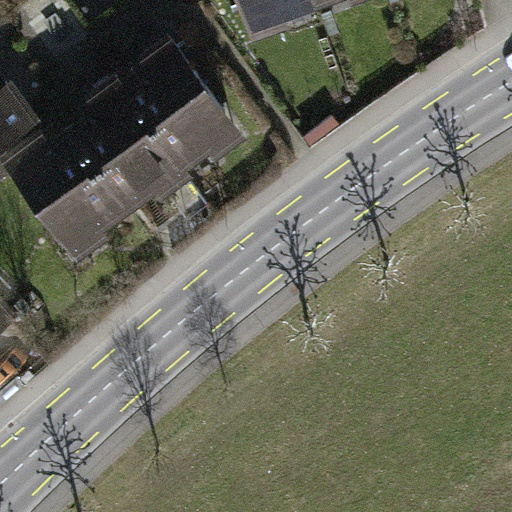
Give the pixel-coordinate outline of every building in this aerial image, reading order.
[(134,79),(124,86),(170,148),(177,159),(210,136),(202,125),(225,109),(172,35),(138,60),(146,70),(134,79)] [(149,164),(170,148),(124,86),(116,75),(84,99),(92,109),(80,118),(71,124),(125,198),(156,175),(149,164)] [(0,135),(30,113),(6,80),(0,84),(0,135)] [(125,198),(71,124),(58,134),(49,140),(42,130),(9,154),(63,227),(84,211),(92,222),(125,198)] [(0,323),(10,313),(0,301),(0,323)]
